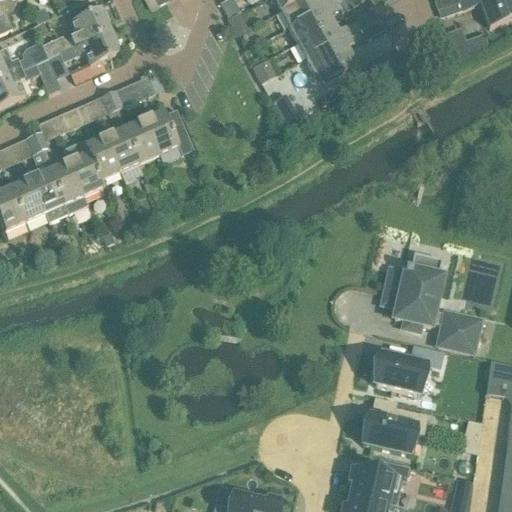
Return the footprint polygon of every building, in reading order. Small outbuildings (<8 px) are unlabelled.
[(9,0),(0,0),(0,6),(5,18),(12,15),(14,10),(9,0)] [(166,6),(163,0),(152,0),(158,10),(166,6)] [(270,0),(279,16),(307,0),(270,0)] [(287,31),(345,0),(327,0),(320,4),(317,0),(307,0),(279,16),(287,31)] [(296,48),(333,28),(329,20),(340,14),(342,17),(368,3),(366,0),(345,0),(287,31),(296,48)] [(437,15),(438,15),(479,0),(436,0),(433,1),(437,15)] [(511,0),(479,0),(438,15),(444,31),(450,29),(447,21),(481,9),(489,34),(511,25),(511,0)] [(19,19),(28,37),(59,22),(53,11),(38,18),(35,11),(19,19)] [(48,64),(59,58),(110,36),(100,13),(81,22),(77,12),(66,17),(70,27),(75,40),(63,45),(61,40),(41,49),(48,64)] [(296,48),(304,63),(361,33),(379,23),(373,13),(354,24),(355,26),(337,36),(333,28),(296,48)] [(346,51),(364,42),(366,45),(385,35),(379,23),(361,33),(304,63),(314,81),(320,78),(326,89),(357,72),(346,51)] [(110,36),(59,58),(63,67),(83,58),(90,71),(120,58),(110,36)] [(440,46),(445,68),(460,64),(455,43),(440,46)] [(44,55),(26,63),(10,70),(4,57),(6,56),(1,46),(0,45),(0,85),(36,70),(48,65),(47,64),(44,55)] [(393,76),(383,58),(362,70),(371,88),(372,89),(393,77),(393,76)] [(18,89),(40,79),(36,70),(0,85),(0,112),(24,102),(18,89)] [(140,85),(147,102),(155,98),(148,81),(140,85)] [(108,99),(116,116),(123,112),(116,95),(108,99)] [(108,99),(100,102),(108,119),(116,116),(108,99)] [(77,112),(68,116),(76,133),(84,129),(77,112)] [(69,136),(76,133),(68,116),(61,119),(69,136)] [(143,126),(158,160),(178,151),(182,161),(194,156),(176,116),(165,121),(163,117),(143,126)] [(139,168),(158,160),(143,126),(124,134),(139,168)] [(120,177),(139,168),(124,134),(105,143),(120,177)] [(41,137),(33,140),(41,157),(42,160),(41,161),(67,219),(87,211),(83,202),(68,167),(57,172),(50,157),(49,157),(41,137)] [(25,144),(33,161),(41,157),(33,140),(25,144)] [(99,186),(100,186),(120,177),(105,143),(84,152),(99,186)] [(84,152),(81,147),(62,155),(68,167),(83,202),(103,193),(100,186),(99,186),(84,152)] [(2,154),(0,154),(0,172),(1,175),(10,171),(2,154)] [(41,179),(29,184),(44,219),(48,227),(67,219),(41,161),(42,160),(41,157),(33,161),(41,179)] [(25,227),(44,219),(29,184),(9,193),(25,227)] [(0,226),(4,236),(25,227),(9,193),(0,197),(0,226)] [(372,234),(368,253),(381,256),(385,237),(372,234)] [(437,281),(441,265),(413,259),(409,275),(405,274),(404,279),(390,276),(383,309),(397,312),(394,324),(430,332),(431,327),(442,330),(437,352),(473,360),(480,326),(434,316),(441,282),(437,281)] [(377,366),(373,383),(376,384),(375,391),(418,401),(425,371),(439,375),(442,360),(413,353),(410,366),(386,361),(382,360),(380,367),(377,366)] [(504,403),(511,396),(511,372),(490,367),(485,401),(504,403)] [(392,426),(369,420),(362,449),(401,459),(406,437),(423,441),(428,421),(395,414),(392,426)] [(347,488),(352,489),(349,500),(396,511),(402,487),(406,488),(409,473),(383,467),(380,481),(351,474),(347,488)] [(511,492),(511,472),(504,471),(501,491),(511,492)] [(511,511),(511,492),(501,491),(498,511),(511,511)] [(223,511),(215,510),(214,511),(279,511),(281,505),(267,502),(266,506),(233,499),(230,511),(223,511)] [(342,510),(341,511),(387,511),(388,510),(396,511),(349,500),(347,511),(342,510)]
